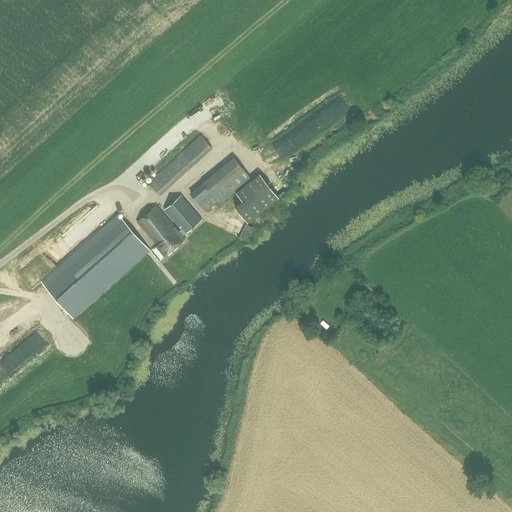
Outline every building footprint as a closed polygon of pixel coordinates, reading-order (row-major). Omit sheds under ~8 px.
[(212,148),(201,136),(149,182),(160,195),(212,148)] [(234,157),(190,192),(207,212),(213,207),(231,210),(233,200),(228,199),(251,179),(234,157)] [(279,197),(260,174),(236,193),(242,201),(235,207),(248,223),(279,197)] [(165,256),(185,239),(182,236),(202,220),(181,196),(164,210),(181,230),(178,232),(156,206),(137,221),(157,245),(156,246),(165,256)] [(42,282),(61,304),(73,318),(149,250),(118,215),(42,282)] [(224,229),(248,241),(254,228),(230,216),(224,229)]
